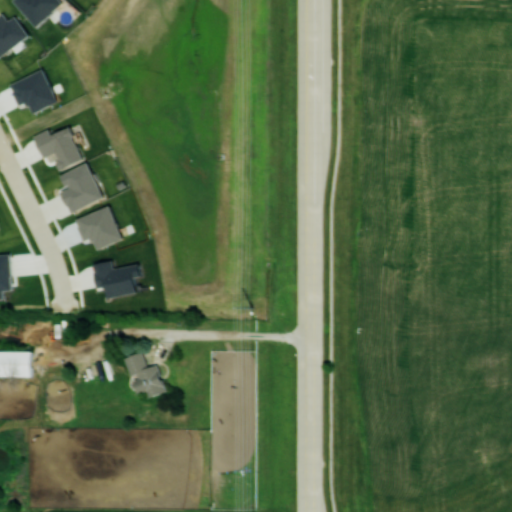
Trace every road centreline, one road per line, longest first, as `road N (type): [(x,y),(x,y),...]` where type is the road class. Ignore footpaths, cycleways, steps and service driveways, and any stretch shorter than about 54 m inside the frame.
road 1 (tertiary): [(308,0),(307,328)]
road 2 (tertiary): [(307,328),(307,511)]
road 3 (residential): [(65,303),(50,252),(0,149)]
